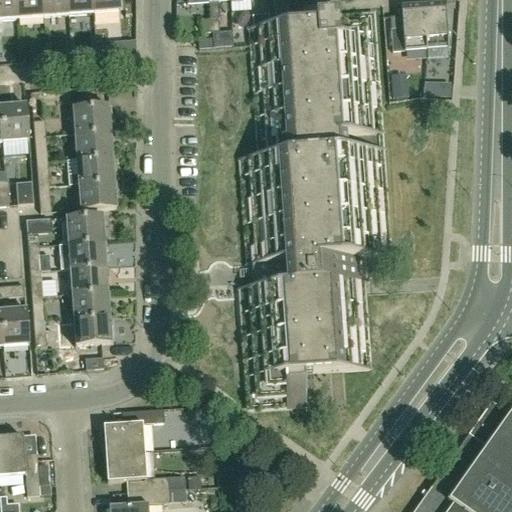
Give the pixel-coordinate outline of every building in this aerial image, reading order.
[(0,0),(0,22),(18,21),(16,0),(0,0)] [(16,0),(18,21),(43,19),(41,0),(16,0)] [(41,0),(43,19),(68,18),(66,0),(41,0)] [(66,0),(68,18),(93,16),(91,0),(66,0)] [(91,0),(93,16),(118,14),(119,14),(118,0),(91,0)] [(209,0),(186,0),(187,7),(208,6),(210,22),(211,22),(209,0)] [(219,21),(218,5),(231,4),(230,0),(209,0),(211,22),(211,35),(219,35),(218,21),(219,21)] [(423,5),(426,51),(448,50),(445,4),(423,5)] [(423,5),(401,7),(402,18),(390,19),(393,54),(426,51),(423,5)] [(241,160),(245,218),(249,267),(253,267),(255,290),(241,291),(250,411),(306,407),(304,377),(367,372),(358,260),(387,258),(372,18),(338,20),(338,17),(335,17),(335,9),(304,11),(305,26),(251,30),(260,159),(241,160)] [(252,21),(253,30),(269,29),(268,19),(252,21)] [(210,22),(201,22),(202,36),(211,35),(211,22),(210,22)] [(97,32),(80,32),(79,53),(96,54),(97,32)] [(433,100),(434,86),(424,86),(423,99),(433,100)] [(9,106),(0,106),(0,119),(2,145),(27,143),(28,143),(25,107),(24,107),(24,108),(9,109),(9,106)] [(112,134),(109,134),(108,119),(111,119),(110,109),(108,109),(108,108),(72,111),(72,112),(74,137),(112,134)] [(44,123),(34,124),(33,124),(34,140),(45,139),(44,123)] [(113,144),(112,134),(74,137),(76,162),(114,159),(111,159),(110,144),(113,144)] [(36,165),(47,164),(46,148),(35,149),(36,165)] [(76,162),(77,177),(67,178),(68,188),(116,184),(113,184),(112,169),(115,169),(114,159),(76,162)] [(38,190),(49,189),(48,174),(37,174),(38,190)] [(5,184),(0,184),(0,209),(9,209),(7,184),(5,184)] [(117,194),(116,184),(68,188),(68,189),(78,188),(80,212),(80,213),(116,211),(116,209),(115,209),(114,194),(117,194)] [(15,186),(17,208),(33,207),(31,185),(15,186)] [(38,199),(40,215),(51,215),(49,199),(38,199)] [(68,247),(103,244),(102,229),(104,228),(104,219),(101,219),(101,218),(65,221),(65,222),(66,222),(68,247)] [(26,224),(27,250),(39,249),(37,224),(27,224),(26,224)] [(60,273),(70,272),(105,269),(104,254),(106,254),(105,244),(103,244),(68,247),(58,247),(60,273)] [(40,274),(39,258),(28,259),(29,275),(40,274)] [(108,279),(107,269),(105,269),(70,272),(71,297),(107,294),(105,279),(108,279)] [(42,299),(41,283),(30,284),(31,300),(42,299)] [(24,299),(23,288),(7,289),(8,300),(24,299)] [(110,304),(109,294),(107,294),(71,297),(73,322),(108,319),(107,304),(110,304)] [(33,325),(34,325),(44,325),(43,309),(32,309),(33,325)] [(0,321),(2,349),(27,347),(27,348),(28,348),(26,312),(24,312),(9,313),(9,311),(0,311),(0,321)] [(112,329),(111,319),(108,319),(73,322),(75,347),(75,348),(111,345),(111,344),(110,344),(109,329),(112,329)] [(45,334),(35,334),(34,335),(35,351),(46,350),(45,334)] [(492,405),(416,511),(511,511),(511,413),(509,418),(492,405)] [(106,456),(145,453),(144,427),(165,425),(164,411),(128,414),(129,427),(104,429),(106,456)] [(0,439),(0,479),(26,477),(28,498),(41,497),(38,456),(25,457),(24,438),(0,439)] [(185,491),(184,479),(147,481),(145,453),(106,456),(108,484),(133,483),(134,495),(170,492),(185,491)] [(110,511),(149,511),(149,508),(171,506),(170,492),(134,495),(135,508),(110,510),(110,511)]
